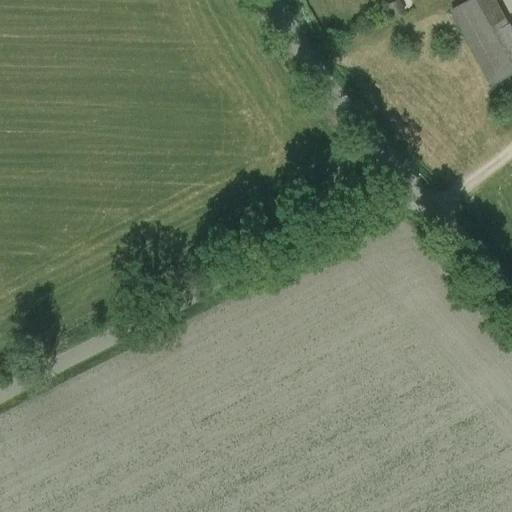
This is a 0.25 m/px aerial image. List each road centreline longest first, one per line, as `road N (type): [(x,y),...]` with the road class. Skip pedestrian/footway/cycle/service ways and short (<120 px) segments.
road 1 (tertiary): [(412,186),(0,392)]
road 2 (unclassified): [(412,186),(274,0)]
road 3 (tertiary): [(511,296),(412,186)]
